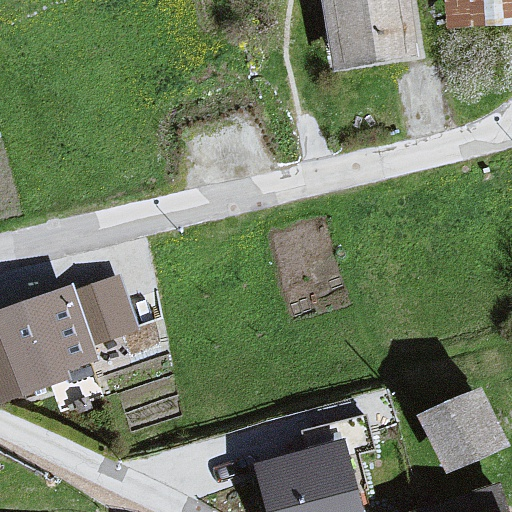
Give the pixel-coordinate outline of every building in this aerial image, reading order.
[(421,54),(411,0),(362,0),(321,7),(334,69),(421,54)] [(511,0),(451,0),(452,20),(511,17),(511,0)] [(66,286),(0,311),(0,401),(57,380),(52,366),(133,339),(115,281),(73,298),(66,286)] [(480,394),(428,419),(450,466),(502,442),(480,394)] [(209,479),(242,467),(226,421),(147,449),(160,488),(206,471),(209,479)] [(356,511),(339,448),(262,469),(274,511),(356,511)]
